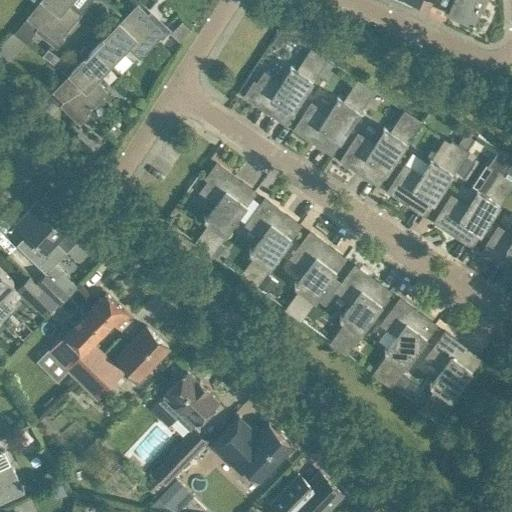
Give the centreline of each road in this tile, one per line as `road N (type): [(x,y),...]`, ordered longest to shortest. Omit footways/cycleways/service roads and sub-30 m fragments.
road 1 (residential): [(427,511),(110,202)]
road 2 (residential): [(501,326),(182,86)]
road 3 (residential): [(345,0),(484,59),(511,51)]
road 4 (residential): [(110,202),(182,86)]
